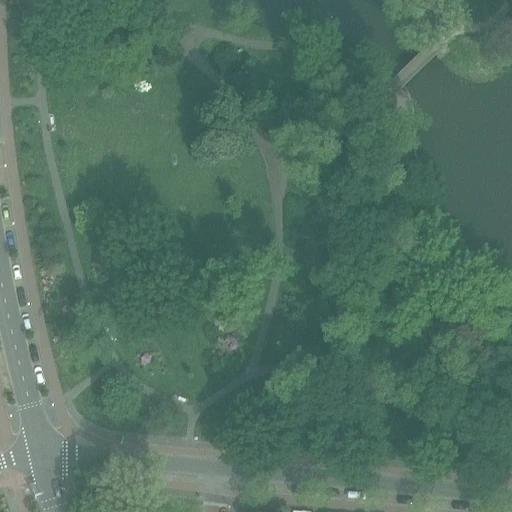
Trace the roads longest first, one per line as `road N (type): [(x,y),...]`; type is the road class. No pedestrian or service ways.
road 1 (unclassified): [(215,470),(511,499)]
road 2 (tertiary): [(40,456),(0,281)]
road 3 (unclassified): [(40,456),(215,470)]
